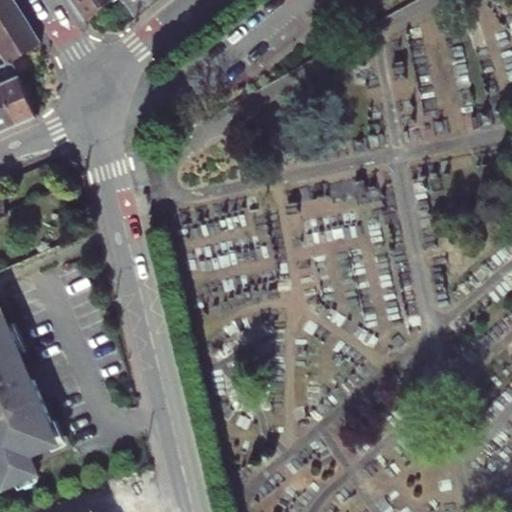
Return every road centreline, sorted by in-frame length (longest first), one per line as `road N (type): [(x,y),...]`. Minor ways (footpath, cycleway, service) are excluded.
road 1 (tertiary): [(192,511),(96,110)]
road 2 (residential): [(196,0),(89,85)]
